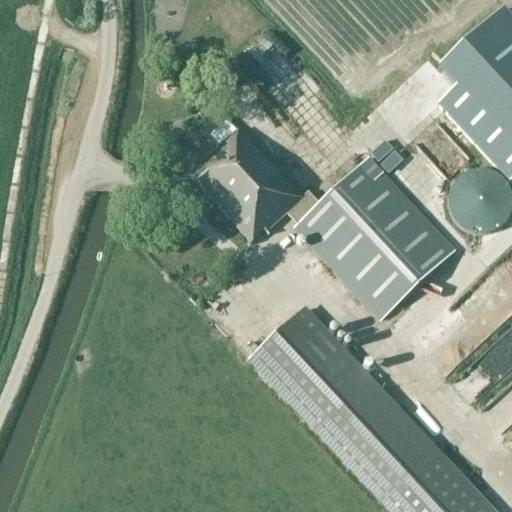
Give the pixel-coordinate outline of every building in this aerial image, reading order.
[(511,48),(488,23),(439,71),(460,90),(443,107),(506,174),(511,167),(511,48)] [(296,229),(293,232),(379,325),(455,255),(368,162),(318,209),(307,197),(299,203),(236,135),(188,180),(251,246),(264,234),(266,237),(285,218),(296,229)] [(509,207),(509,206),(508,200),(507,195),(505,191),(501,186),(496,181),(490,178),(482,176),(476,176),(470,177),(464,180),(459,183),(456,186),(451,193),(449,200),(448,206),(449,211),(450,216),(452,222),(456,226),(460,230),(465,234),(470,236),(476,237),(482,237),(487,236),(493,233),(499,229),(503,225),(506,220),(508,213),(509,207)] [(485,511),(490,508),(304,310),(246,364),(383,511),(485,511)] [(511,492),(496,491),(495,505),(511,506),(511,492)]
